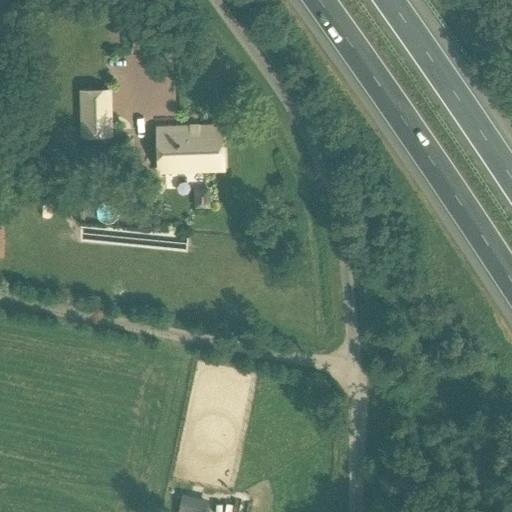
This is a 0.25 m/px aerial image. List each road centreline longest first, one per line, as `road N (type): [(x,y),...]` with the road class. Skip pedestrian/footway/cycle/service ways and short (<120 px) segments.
road 1 (track): [(353,370),(0,299)]
road 2 (motorway): [(318,0),(511,279)]
road 3 (motorway): [(511,181),(392,0)]
road 4 (unclassified): [(355,511),(353,370)]
